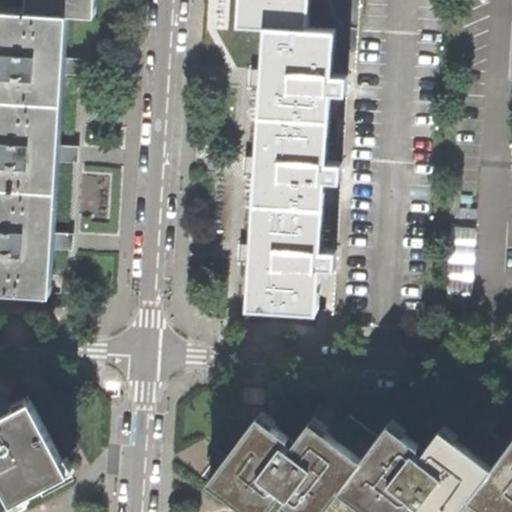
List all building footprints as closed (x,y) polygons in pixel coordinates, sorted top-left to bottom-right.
[(26,0),(26,10),(67,13),(94,14),(94,0),(26,0)] [(241,0),(240,23),(266,25),(308,28),(309,0),(241,0)] [(0,95),(61,100),(63,58),(67,13),(26,10),(0,8),(0,95)] [(333,28),(308,28),(266,25),(264,69),(262,114),(328,117),(330,90),(330,73),(333,28)] [(330,90),(345,91),(346,75),(330,73),(330,90)] [(0,185),(56,188),(58,145),(61,100),(0,95),(0,185)] [(326,160),(328,117),(262,114),(259,154),(256,200),(324,203),(325,177),(326,160)] [(325,177),(339,179),(340,162),(326,160),(325,177)] [(0,289),(50,292),(54,234),(56,188),(0,185),(0,289)] [(321,248),(324,203),(256,200),(253,250),(250,306),(318,309),(320,266),(321,248)] [(320,266),(334,266),(335,249),(321,248),(320,266)] [(0,478),(12,502),(37,489),(41,497),(75,478),(30,399),(14,407),(0,414),(0,421),(2,426),(0,427),(0,478)] [(511,511),(511,441),(509,445),(495,435),(502,426),(493,420),(487,415),(464,444),(452,436),(443,429),(427,451),(422,447),(422,443),(394,423),(382,438),(352,415),(345,425),(337,420),(341,413),(333,407),(325,403),(296,443),(291,440),(292,437),(260,414),(227,456),(210,478),(254,511),(267,511),(276,500),(285,506),(287,503),(298,511),(324,511),(326,510),(327,511),(370,511),(372,511),(373,511),(404,511),(407,509),(413,511),(418,511),(419,511),(418,511),(511,511)]
